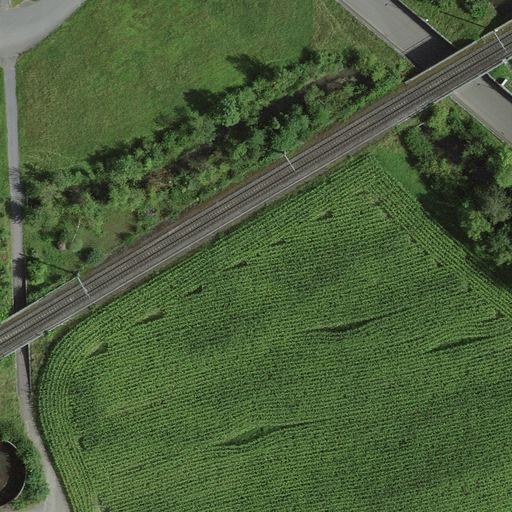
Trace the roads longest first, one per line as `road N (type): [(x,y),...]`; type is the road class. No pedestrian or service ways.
road 1 (track): [(6,32),(28,423),(60,511)]
road 2 (unclassified): [(511,121),(369,0)]
